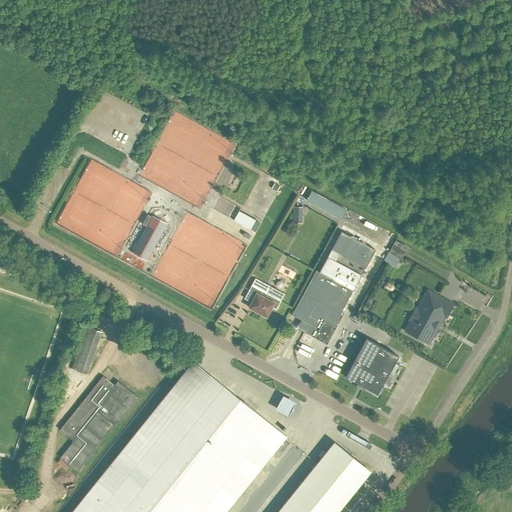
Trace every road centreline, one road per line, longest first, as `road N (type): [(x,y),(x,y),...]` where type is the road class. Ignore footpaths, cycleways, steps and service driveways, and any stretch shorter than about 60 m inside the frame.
road 1 (unclassified): [(410,452),(0,217)]
road 2 (unknown): [(151,303),(51,425),(32,475),(0,487)]
road 3 (unclassified): [(410,452),(503,313),(511,246)]
road 4 (unknown): [(325,401),(244,511)]
